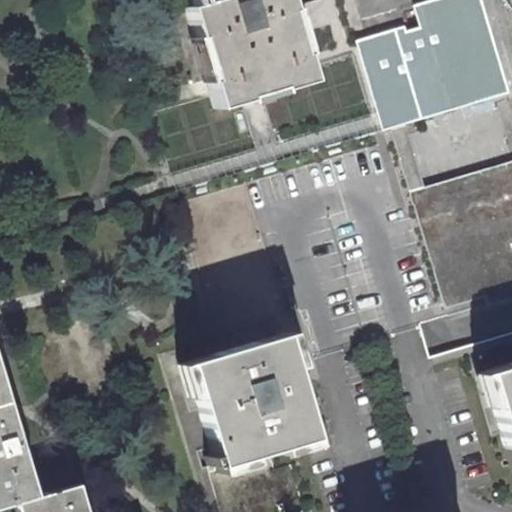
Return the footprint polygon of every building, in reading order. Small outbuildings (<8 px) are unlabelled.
[(288,7),(285,0),(203,0),(182,7),(192,36),(197,34),(211,77),(206,79),(209,91),(214,107),(245,98),(244,93),(276,83),(278,88),(309,78),(300,50),(296,51),(284,8),(288,7)] [(489,78),(464,0),(439,0),(418,6),(424,26),(369,44),(359,47),(379,112),(489,78)] [(482,0),(464,0),(489,78),(379,112),(383,127),(510,89),(482,0)] [(511,174),(511,160),(499,164),(410,190),(414,204),(511,174)] [(511,296),(511,174),(414,204),(444,303),(475,292),(479,306),(511,296)] [(313,433),(280,325),(185,355),(217,463),(313,433)] [(46,497),(0,351),(0,511),(28,503),(30,511),(95,511),(86,484),(46,497)] [(511,369),(486,377),(511,469),(511,369)]
